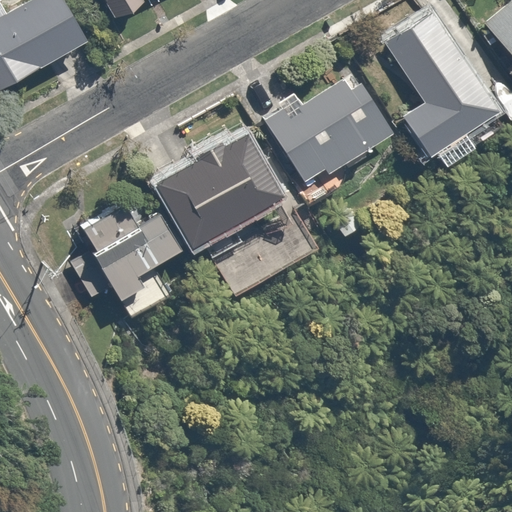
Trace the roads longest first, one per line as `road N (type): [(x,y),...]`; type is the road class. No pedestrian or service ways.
road 1 (residential): [(0,172),(304,0)]
road 2 (tertiary): [(103,511),(84,432),(0,277)]
